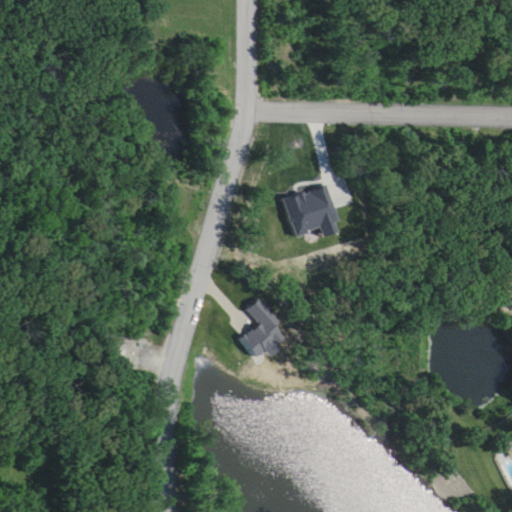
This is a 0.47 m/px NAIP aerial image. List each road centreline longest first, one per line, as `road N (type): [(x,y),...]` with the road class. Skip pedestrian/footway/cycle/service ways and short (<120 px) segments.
road 1 (residential): [(250,0),(247,110),(164,389),(159,511)]
road 2 (residential): [(511,114),(247,110)]
